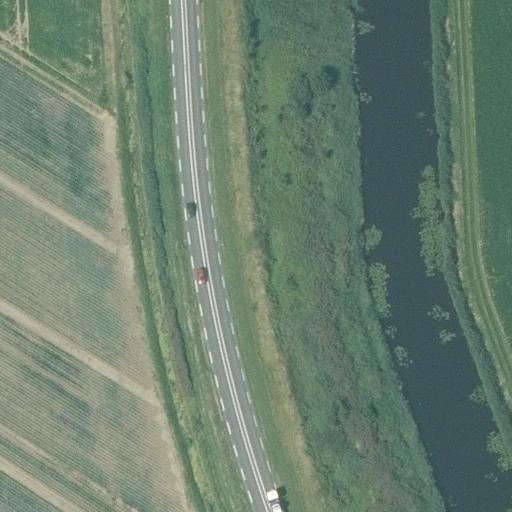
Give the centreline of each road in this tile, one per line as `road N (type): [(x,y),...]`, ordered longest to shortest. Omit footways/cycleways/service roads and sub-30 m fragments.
road 1 (primary): [(268,511),(205,266),(182,0)]
road 2 (track): [(511,384),(471,253),(458,0)]
